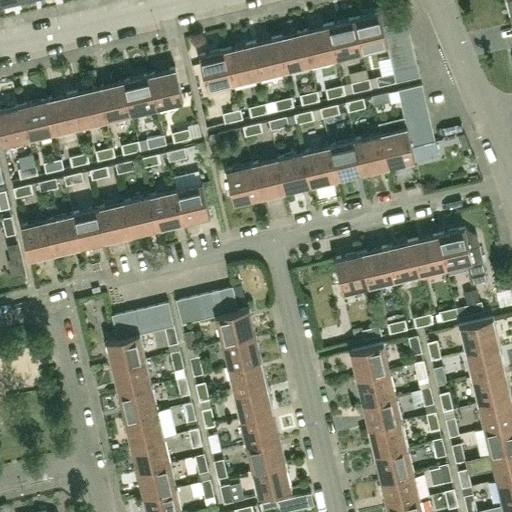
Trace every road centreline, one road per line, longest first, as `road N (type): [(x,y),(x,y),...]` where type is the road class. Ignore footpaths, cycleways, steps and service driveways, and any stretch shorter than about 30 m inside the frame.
road 1 (residential): [(336,511),(272,239)]
road 2 (residential): [(272,239),(510,182)]
road 3 (residential): [(0,315),(53,303),(90,457)]
road 4 (residential): [(201,0),(0,48)]
road 5 (residential): [(74,286),(272,239)]
road 6 (residential): [(484,114),(438,0)]
